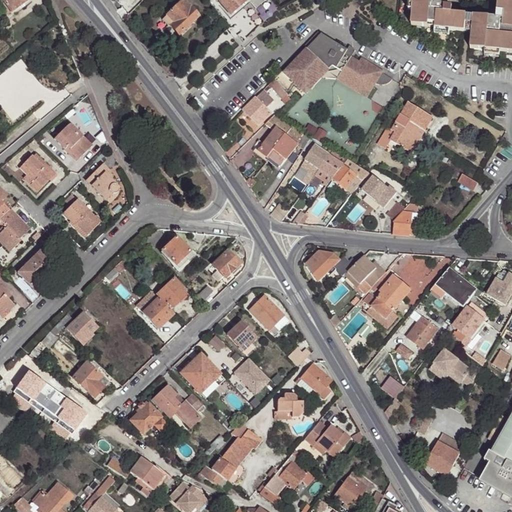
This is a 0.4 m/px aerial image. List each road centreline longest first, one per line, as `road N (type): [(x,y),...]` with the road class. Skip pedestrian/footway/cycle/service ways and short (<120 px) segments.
road 1 (residential): [(170,217),(139,218),(0,354)]
road 2 (tertiary): [(292,288),(392,457)]
road 3 (tertiary): [(136,60),(227,182)]
road 4 (residential): [(261,236),(233,296),(250,283),(292,288)]
